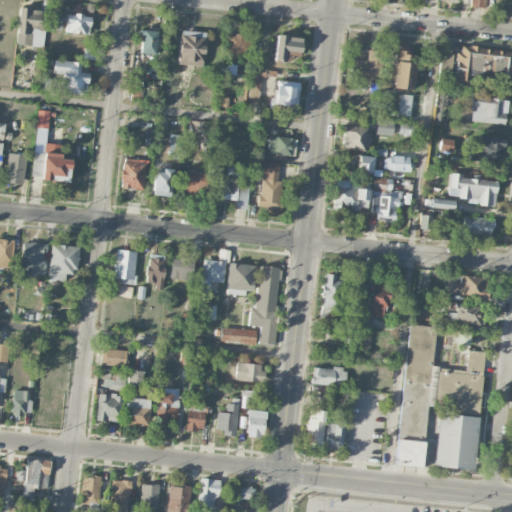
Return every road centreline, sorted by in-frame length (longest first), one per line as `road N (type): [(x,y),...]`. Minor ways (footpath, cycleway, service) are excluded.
road 1 (tertiary): [(333,0),(275,511)]
road 2 (tertiary): [(511,494),(0,440)]
road 3 (residential): [(511,264),(0,210)]
road 4 (residential): [(126,0),(75,448)]
road 5 (residential): [(511,32),(201,0)]
road 6 (residential): [(511,325),(493,492)]
